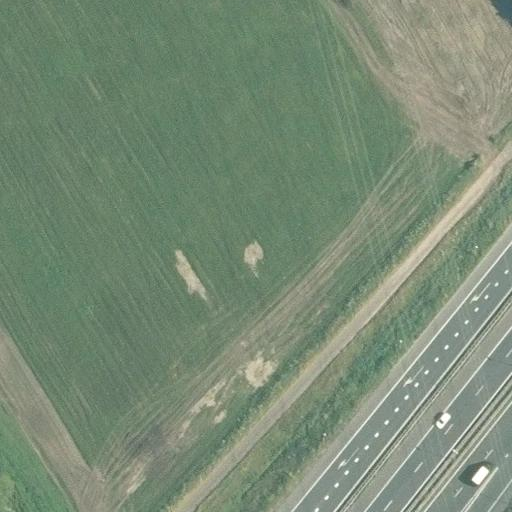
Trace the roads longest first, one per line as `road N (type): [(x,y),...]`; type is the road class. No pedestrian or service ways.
road 1 (unclassified): [(185,511),(511,148)]
road 2 (motorway): [(511,272),(316,511)]
road 3 (motorway): [(511,348),(381,511)]
